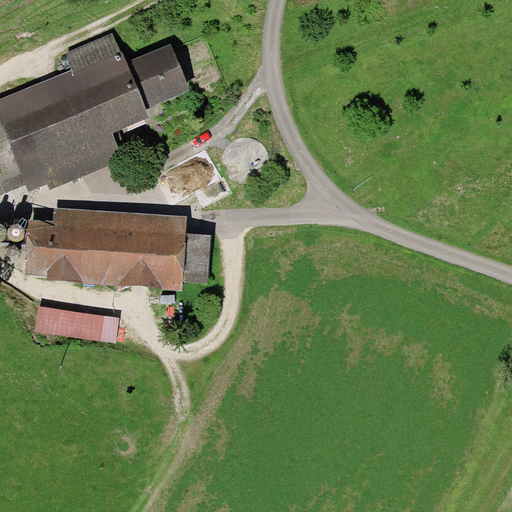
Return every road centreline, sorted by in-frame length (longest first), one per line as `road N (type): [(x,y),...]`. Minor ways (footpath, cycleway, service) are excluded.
road 1 (unclassified): [(282,0),(270,41),(282,119),(344,214),(511,277)]
road 2 (track): [(0,274),(45,298),(123,316),(164,347),(182,371),(184,395),(167,441),(149,457)]
road 3 (track): [(164,347),(191,352),(225,335),(233,298),(227,215)]
road 4 (track): [(0,79),(151,0)]
